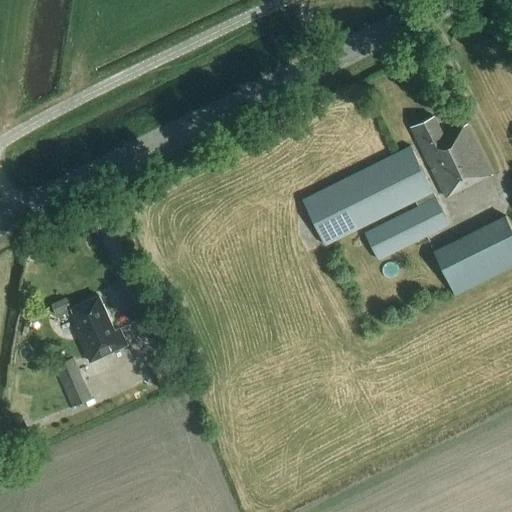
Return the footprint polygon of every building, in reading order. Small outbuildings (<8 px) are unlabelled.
[(434,117),(411,128),(446,198),(491,176),(466,125),(443,136),(434,117)] [(411,146),(302,200),(325,245),(415,201),(418,207),(365,233),(378,260),(449,225),(411,146)] [(454,241),(434,251),(456,294),(511,266),(511,227),(506,215),(454,241)] [(115,331),(99,296),(71,309),(80,327),(75,329),(91,362),(127,345),(119,329),(115,331)] [(71,409),(92,400),(74,358),(53,367),(71,409)] [(169,360),(152,368),(162,389),(179,381),(169,360)] [(18,441),(22,422),(27,400),(11,396),(0,445),(0,448),(19,453),(22,442),(18,441)]
